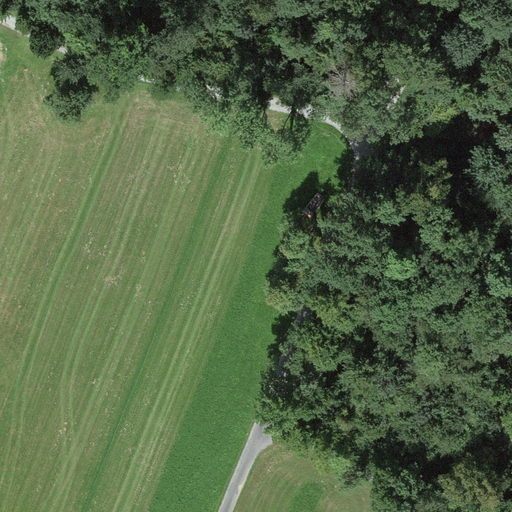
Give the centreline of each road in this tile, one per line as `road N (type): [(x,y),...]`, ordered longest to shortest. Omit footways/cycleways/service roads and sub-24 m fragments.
road 1 (track): [(378,124),(148,76),(0,15)]
road 2 (track): [(266,416),(378,124)]
road 3 (track): [(266,416),(432,511)]
road 4 (track): [(444,0),(378,124)]
